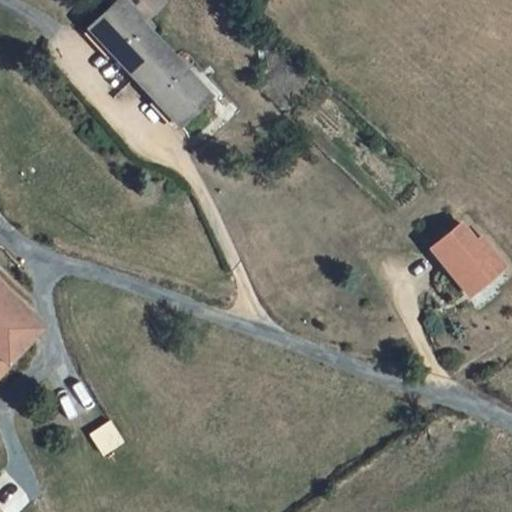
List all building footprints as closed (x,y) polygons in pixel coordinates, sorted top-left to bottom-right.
[(129,0),(135,6),(100,42),(145,87),(177,56),(149,30),(154,24),(158,28),(174,12),(161,0),(129,0)] [(177,56),(145,87),(192,133),(223,100),(177,56)] [(472,249),(443,275),(465,302),(471,297),(489,317),(511,296),(511,283),(493,262),(488,267),(472,249)] [(471,297),(465,302),(483,322),(489,317),(471,297)] [(0,365),(26,340),(0,312),(0,365)] [(101,454),(123,441),(110,419),(87,432),(101,454)]
